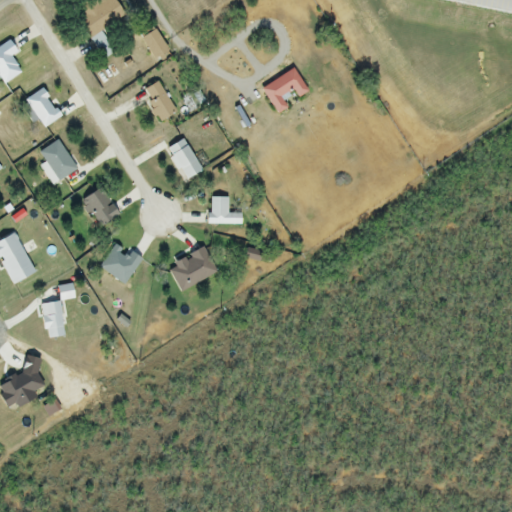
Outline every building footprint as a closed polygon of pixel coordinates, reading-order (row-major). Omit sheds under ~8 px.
[(98,32),(122,17),(111,0),(92,0),(71,14),(96,53),(107,46),(98,32)] [(165,51),(150,28),(136,37),(152,61),(165,51)] [(138,95),(160,122),(174,111),(153,83),(138,95)] [(184,182),(200,170),(179,140),(162,152),(184,182)] [(36,155),(57,183),(75,170),(54,142),(36,155)] [(124,258),(112,248),(97,267),(121,287),(142,261),(129,251),(124,258)]
